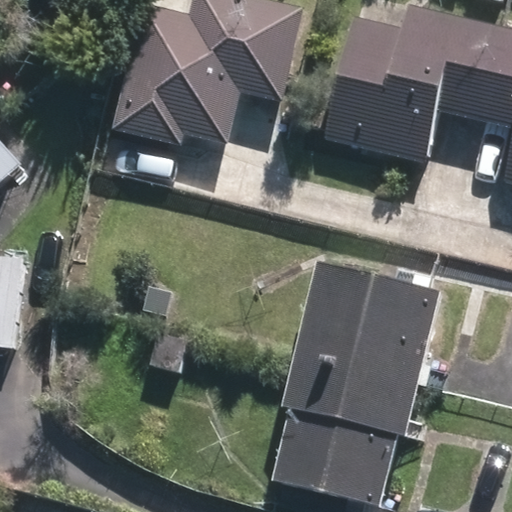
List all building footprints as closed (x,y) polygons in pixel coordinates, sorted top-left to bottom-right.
[(146,2),(117,118),(182,134),(184,127),(225,137),(239,81),(278,91),(299,8),(265,0),(195,0),(192,13),(146,2)] [(511,25),(411,2),(406,26),(359,14),(330,143),(426,165),(440,106),(511,122),(511,172),(511,177),(511,25)] [(0,181),(32,154),(0,116),(0,181)] [(28,254),(0,251),(0,343),(19,346),(28,254)] [(410,437),(423,388),(447,293),(320,261),(296,360),(285,405),(292,407),(275,478),(385,505),(402,434),(410,437)] [(191,337),(163,330),(155,362),(183,369),(191,337)]
